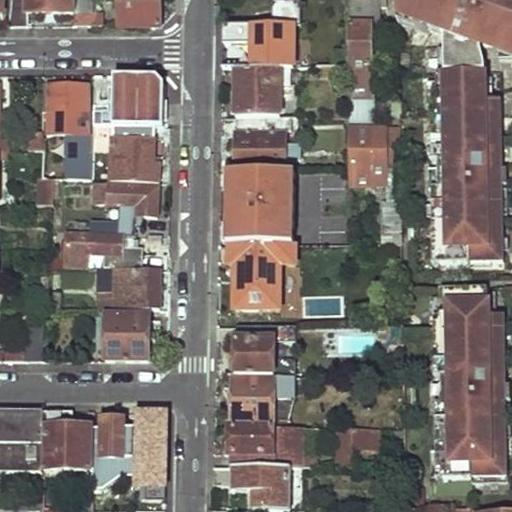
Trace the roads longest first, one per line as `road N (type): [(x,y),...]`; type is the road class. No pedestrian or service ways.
road 1 (residential): [(194,389),(199,50)]
road 2 (residential): [(0,49),(199,50)]
road 3 (residential): [(0,388),(194,389)]
road 4 (residential): [(194,389),(193,511)]
